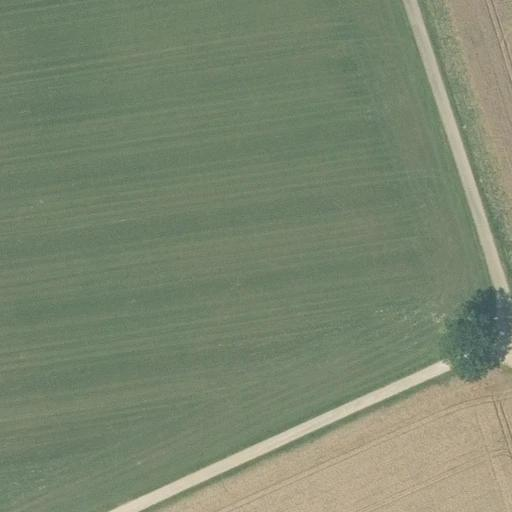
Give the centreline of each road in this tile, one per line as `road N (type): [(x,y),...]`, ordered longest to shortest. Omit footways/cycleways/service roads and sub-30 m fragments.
road 1 (track): [(120,511),(511,338)]
road 2 (unclassified): [(511,323),(408,0)]
